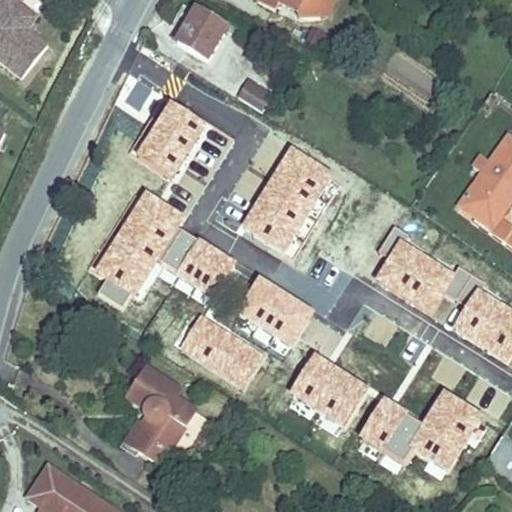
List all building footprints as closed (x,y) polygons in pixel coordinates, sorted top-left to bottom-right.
[(0,0),(0,62),(22,80),(48,47),(28,30),(37,18),(14,0),(0,0)] [(260,0),(259,4),(276,13),(280,6),(283,0),(292,0),(298,3),(300,16),(300,22),(320,20),(319,10),(324,0),(260,0)] [(298,3),(292,0),(283,0),(280,6),(300,16),(298,3)] [(327,20),(337,0),(324,0),(319,10),(320,20),(327,20)] [(209,65),(228,32),(196,13),(178,47),(209,65)] [(272,100),(247,85),(238,100),(263,115),(272,100)] [(221,201),(242,159),(187,129),(176,151),(182,153),(171,174),(221,201)] [(511,144),(508,142),(491,166),(483,177),(460,209),(476,220),(492,232),(500,221),(511,203),(509,202),(511,199),(510,199),(511,195),(511,144)] [(171,174),(182,153),(176,151),(166,172),(171,174)] [(483,177),(491,166),(481,159),(473,170),(483,177)] [(315,219),(325,202),(283,179),(274,196),(315,219)] [(128,211),(136,197),(127,191),(119,206),(128,211)] [(124,219),(128,211),(119,206),(115,213),(124,219)] [(354,241),(365,222),(350,213),(339,233),(354,241)] [(511,229),(500,221),(492,232),(476,220),(473,225),(489,236),(511,251),(511,229)] [(169,455),(195,415),(196,414),(174,400),(179,392),(147,372),(129,401),(146,412),(146,417),(146,420),(148,424),(144,431),(132,449),(156,464),(163,454),(168,457),(169,455)] [(183,464),(208,424),(195,415),(169,455),(183,464)] [(132,449),(144,431),(139,428),(127,446),(132,449)] [(511,489),(511,447),(503,440),(485,467),(511,489)] [(114,511),(49,469),(28,501),(42,510),(44,511),(114,511)]
